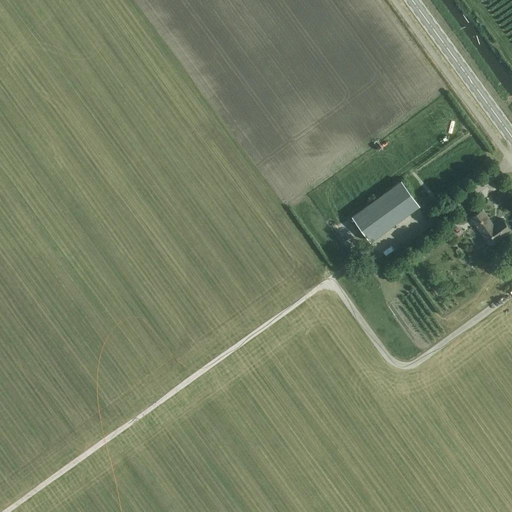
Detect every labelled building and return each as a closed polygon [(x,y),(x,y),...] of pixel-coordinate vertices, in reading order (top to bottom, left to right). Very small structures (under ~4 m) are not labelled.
[(483,53),(489,59),(495,53),(489,47),(483,53)] [(370,241),(419,206),(401,181),(352,217),(370,241)] [(495,242),(511,231),(503,219),(495,224),(496,225),(495,227),(491,226),(488,222),(489,220),(482,209),(470,218),(487,240),(492,237),(495,242)] [(386,240),(378,244),(380,250),(389,247),(386,240)] [(424,257),(432,253),(430,248),(421,252),(424,257)]
